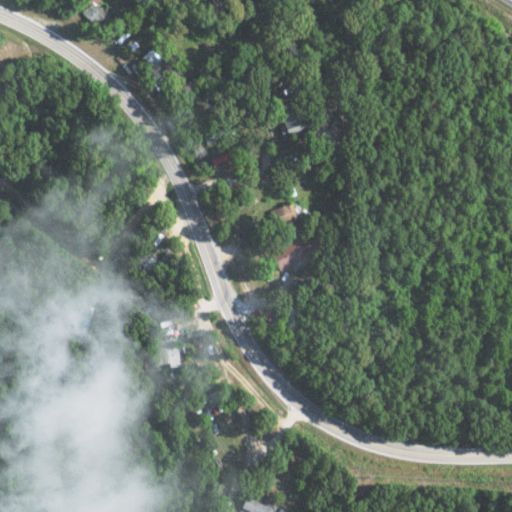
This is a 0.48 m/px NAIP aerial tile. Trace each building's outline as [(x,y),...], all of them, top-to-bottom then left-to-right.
[(95,0),(84,0),(76,11),(93,25),(103,13),(92,4),(95,0)] [(281,134),(300,127),(294,108),(274,114),(281,134)] [(268,224),(292,219),(288,203),(265,208),(268,224)] [(275,270),(302,259),(295,239),(267,250),(275,270)] [(152,363),(175,363),(174,339),(151,340),(152,363)] [(263,511),(268,503),(244,492),(235,511),(237,511),(263,511)]
